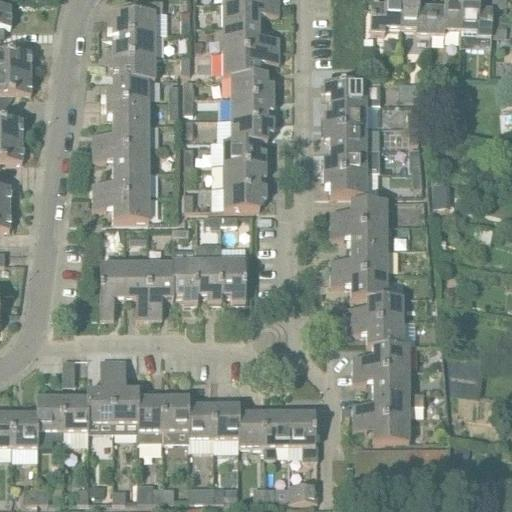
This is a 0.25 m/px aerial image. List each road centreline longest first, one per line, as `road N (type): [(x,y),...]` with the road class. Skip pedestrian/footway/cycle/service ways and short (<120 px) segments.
road 1 (residential): [(296,347),(304,339),(301,0)]
road 2 (residential): [(31,344),(73,24),(85,0)]
road 3 (residential): [(459,496),(353,495),(334,472),(330,379),(296,347)]
road 4 (residential): [(296,347),(286,355),(31,344)]
